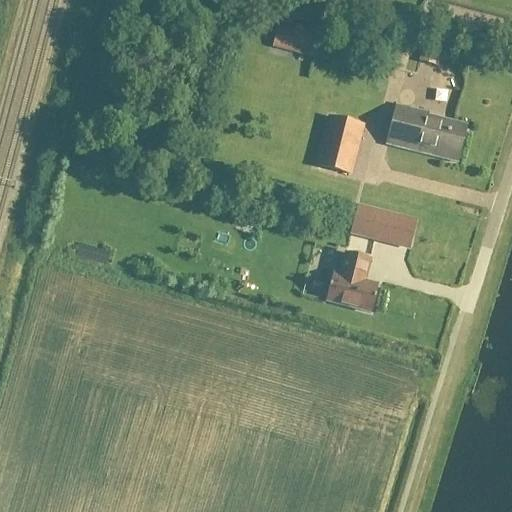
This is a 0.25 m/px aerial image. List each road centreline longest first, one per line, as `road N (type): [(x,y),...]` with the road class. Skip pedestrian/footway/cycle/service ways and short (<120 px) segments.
road 1 (track): [(468,310),(407,511)]
road 2 (unclassified): [(468,310),(511,168)]
